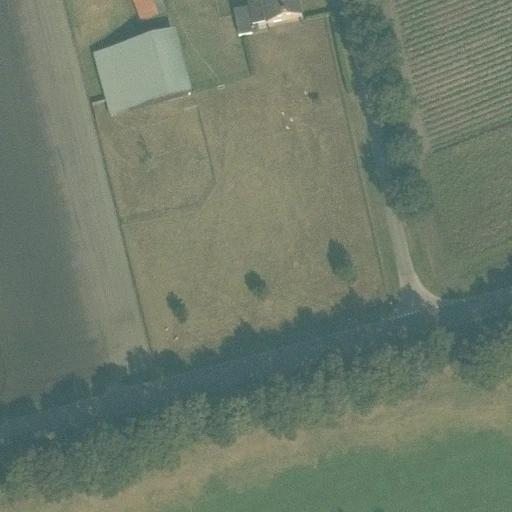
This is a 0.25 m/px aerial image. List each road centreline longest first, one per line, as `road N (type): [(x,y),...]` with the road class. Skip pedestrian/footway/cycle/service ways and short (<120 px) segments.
road 1 (unclassified): [(0,435),(417,324)]
road 2 (unclassified): [(417,324),(344,0)]
